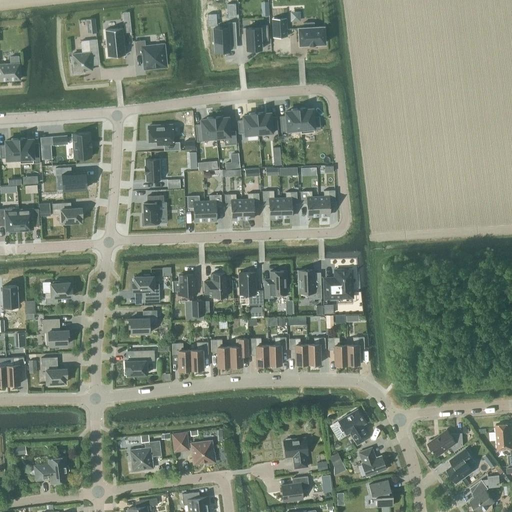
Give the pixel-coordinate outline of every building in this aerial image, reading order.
[(236,10),(228,10),(228,18),(236,17),(236,10)] [(96,33),(94,18),(86,19),(87,34),(96,33)] [(285,18),(272,19),(273,37),(287,36),(285,18)] [(236,47),(235,22),(227,22),(227,28),(213,29),(214,49),(214,52),(222,51),(230,51),(230,49),(236,49),(236,47)] [(303,27),(297,27),(298,46),(308,45),(315,44),(315,45),(325,44),(324,26),(313,26),(313,22),(303,23),(303,27)] [(245,28),(246,50),(261,50),(261,40),(268,40),(267,25),(259,26),(259,27),(245,28)] [(122,28),(105,30),(107,57),(125,55),(122,28)] [(99,55),(97,39),(81,41),(82,53),(72,54),(73,57),(71,57),(71,64),(73,64),(75,72),(77,72),(77,74),(84,73),(84,71),(92,70),(91,56),(99,55)] [(144,40),(134,41),(135,55),(142,54),(143,54),(144,68),(165,66),(163,45),(145,47),(144,40)] [(0,80),(19,79),(19,63),(18,57),(10,57),(10,64),(0,64),(0,80)] [(313,107),(306,108),(306,107),(298,108),(298,109),(301,133),(314,132),(314,130),(320,129),(318,117),(314,117),(313,107)] [(290,108),(290,109),(283,110),(284,116),(280,117),(281,131),(288,131),(287,130),(300,129),(300,133),(301,133),(298,109),(298,108),(290,108)] [(256,113),(258,135),(271,134),(271,130),(277,129),(276,117),(272,117),(271,111),(264,112),(264,111),(256,112),(256,113)] [(241,114),(242,120),(237,121),(239,133),(245,132),(245,134),(258,133),(258,135),(256,113),(256,112),(248,113),(241,114)] [(214,116),(214,117),(216,139),(229,138),(229,144),(236,144),(235,131),(230,131),(229,115),(222,116),(222,115),(214,116)] [(197,141),(216,139),(214,117),(214,116),(205,117),(206,118),(199,118),(199,124),(195,125),(197,141)] [(171,125),(147,126),(148,141),(157,141),(157,144),(162,144),(163,151),(179,150),(178,142),(171,142),(171,125)] [(66,136),(52,137),(53,145),(67,144),(66,141),(72,141),(74,158),(91,157),(90,149),(91,149),(90,141),(89,141),(89,133),(72,134),(72,136),(66,137),(66,136)] [(10,138),(3,139),(4,145),(0,145),(0,154),(0,158),(6,157),(6,162),(19,161),(19,163),(20,163),(18,138),(18,137),(10,137),(10,138)] [(18,137),(18,138),(20,163),(39,162),(38,143),(34,144),(34,137),(27,138),(27,137),(18,137)] [(49,145),(41,146),(41,159),(49,159),(49,145)] [(160,180),(159,159),(145,160),(145,166),(144,166),(145,174),(145,181),(160,180)] [(62,174),(63,189),(85,188),(84,173),(71,174),(70,167),(55,168),(56,175),(62,174)] [(179,180),(167,180),(168,188),(179,187),(179,180)] [(279,197),(274,197),(273,190),(262,191),(263,205),(268,205),(269,219),(276,219),(276,218),(280,218),(279,197)] [(329,202),(335,202),(334,190),(323,190),(323,195),(318,195),(318,216),(330,216),(329,202)] [(291,204),(297,204),(296,191),(285,192),(285,197),(279,197),(280,218),(292,218),(291,204)] [(318,195),(312,196),(312,191),(300,191),(301,203),(306,203),(307,217),(318,216),(318,195)] [(253,205),(259,205),(259,193),(247,193),(247,198),(242,198),(242,219),(254,219),(253,205)] [(209,200),(203,200),(204,221),(216,220),(215,207),(221,206),(220,194),(209,194),(209,200)] [(242,198),(236,199),(236,194),(224,194),(225,206),(230,206),(231,220),(242,219),(242,198)] [(144,217),(142,217),(142,225),(150,225),(150,223),(151,223),(158,223),(157,203),(158,203),(163,203),(162,195),(147,196),(147,202),(147,203),(143,203),(143,212),(144,217)] [(198,195),(186,196),(186,208),(192,207),(193,221),(204,221),(203,200),(198,200),(198,195)] [(82,206),(71,207),(70,202),(52,203),(53,214),(59,214),(59,223),(61,223),(61,224),(64,224),(64,225),(71,224),(71,223),(81,222),(81,217),(82,217),(82,206)] [(50,216),(49,203),(39,203),(40,216),(50,216)] [(5,209),(0,208),(0,225),(4,225),(5,225),(6,230),(19,229),(18,207),(4,208),(5,209)] [(18,207),(19,229),(32,228),(32,226),(33,226),(39,226),(38,208),(18,210),(18,208),(18,207)] [(162,276),(170,276),(170,267),(162,267),(162,276)] [(335,278),(325,279),(326,298),(336,298),(338,298),(352,297),(353,297),(353,294),(352,270),(348,270),(347,269),(339,269),(339,270),(335,270),(335,278)] [(287,294),(286,270),(270,271),(270,282),(264,283),(265,297),(271,297),(271,294),(287,294)] [(314,285),(314,270),(298,270),(298,293),(308,292),(309,297),(314,297),(314,299),(321,298),(320,285),(314,285)] [(194,273),(183,274),(183,272),(178,273),(178,280),(172,280),(172,291),(177,291),(177,295),(197,295),(197,287),(195,287),(194,273)] [(249,305),(263,304),(263,290),(255,290),(255,272),(239,272),(240,294),(248,294),(249,305)] [(227,296),(226,273),(211,274),(211,281),(204,281),(205,293),(212,293),(212,297),(227,296)] [(153,275),(150,275),(150,274),(143,274),(143,275),(132,275),(133,281),(131,281),(131,292),(147,291),(147,302),(159,302),(159,289),(155,289),(155,276),(153,276),(153,275)] [(45,293),(45,304),(57,303),(57,298),(72,297),(72,287),(70,287),(70,281),(60,281),(60,280),(52,281),(52,282),(53,292),(45,293)] [(15,285),(1,286),(2,306),(16,305),(15,285)] [(203,315),(203,299),(191,300),(191,316),(203,315)] [(25,300),(25,313),(35,313),(34,300),(25,300)] [(323,305),(323,315),(332,315),(332,305),(323,305)] [(250,316),(262,316),(262,307),(250,307),(250,316)] [(149,323),(157,323),(156,310),(142,310),(143,317),(127,317),(128,328),(129,328),(129,334),(139,334),(140,335),(147,334),(147,333),(150,333),(149,323)] [(285,325),(285,317),(276,318),(277,326),(285,325)] [(68,329),(60,329),(59,318),(42,319),(42,332),(45,332),(46,345),(48,345),(48,346),(67,345),(67,340),(69,340),(68,329)] [(359,349),(364,348),(364,336),(353,337),(353,344),(346,344),(347,365),(360,364),(359,349)] [(268,345),(269,364),(273,364),(273,366),(279,366),(279,364),(281,364),(280,349),(286,349),(286,337),(275,337),(275,345),(268,345)] [(320,348),(325,348),(325,337),(314,338),(314,343),(307,343),(307,364),(321,364),(320,348)] [(346,344),(339,344),(339,337),(328,338),(328,350),(333,350),(333,365),(347,365),(346,344)] [(236,346),(229,346),(230,366),(242,365),(241,350),(247,350),(247,338),(236,339),(236,346)] [(269,364),(268,345),(261,345),(261,338),(250,338),(250,350),(256,350),(257,365),(269,364)] [(307,343),(300,344),(300,338),(289,339),(289,349),(294,349),(294,365),(307,364),(307,343)] [(230,366),(229,346),(222,346),(222,339),(211,339),(211,351),(217,351),(218,366),(230,366)] [(190,350),(191,369),(196,369),(196,371),(202,371),(202,369),(203,369),(202,354),(208,354),(208,342),(197,342),(197,349),(190,350)] [(191,369),(190,350),(183,350),(183,343),(172,343),(172,355),(178,355),(179,370),(191,369)] [(135,360),(125,361),(125,369),(127,369),(127,375),(136,374),(136,376),(143,376),(143,374),(146,374),(145,361),(154,360),(154,350),(133,350),(133,357),(134,357),(135,360)] [(23,357),(5,358),(7,385),(20,384),(19,378),(25,378),(25,372),(24,363),(23,357)] [(66,367),(57,368),(57,357),(41,357),(41,366),(45,366),(45,368),(44,368),(45,384),(66,383),(65,378),(67,378),(66,367)] [(28,360),(29,371),(36,370),(36,368),(36,360),(28,360)] [(361,425),(365,423),(357,409),(338,421),(340,425),(338,426),(341,432),(344,430),(346,434),(349,432),(357,444),(368,437),(361,425)] [(511,437),(511,438),(510,424),(495,425),(497,450),(510,449),(511,455),(508,455),(509,465),(511,464),(511,437)] [(454,452),(463,446),(462,433),(450,434),(447,429),(433,440),(428,440),(429,443),(427,444),(429,445),(429,450),(432,450),(437,457),(450,447),(454,452)] [(174,451),(188,449),(186,433),(172,434),(174,451)] [(305,437),(283,440),(285,457),(292,456),(294,468),(307,466),(305,455),(307,454),(305,437)] [(144,442),(144,443),(145,448),(130,450),(131,463),(130,463),(131,472),(140,471),(140,469),(152,468),(151,457),(161,455),(159,441),(149,442),(144,442)] [(191,444),(194,463),(205,461),(205,463),(214,462),(213,453),(212,453),(210,442),(191,444)] [(26,454),(25,445),(12,447),(13,455),(26,454)] [(386,469),(381,456),(375,458),(371,447),(358,452),(362,463),(361,463),(366,476),(386,469)] [(468,465),(474,461),(465,449),(450,461),(453,465),(447,470),(451,476),(450,477),(454,482),(455,482),(456,483),(472,471),(468,465)] [(343,463),(338,452),(329,457),(334,467),(343,463)] [(34,466),(36,480),(50,478),(51,483),(67,481),(66,473),(67,472),(69,471),(68,467),(66,465),(65,465),(64,457),(48,459),(48,464),(34,466)] [(493,458),(487,462),(491,468),(497,464),(493,458)] [(327,469),(326,461),(316,463),(317,471),(327,469)] [(320,474),(321,483),(330,482),(329,473),(320,474)] [(488,489),(485,485),(489,485),(489,487),(500,486),(499,475),(488,476),(488,479),(482,480),(481,479),(470,488),(476,497),(473,498),(469,502),(472,506),(472,509),(475,510),(477,511),(480,511),(484,510),(488,507),(494,502),(486,490),(488,489)] [(309,488),(307,476),(291,478),(292,484),(281,485),(283,501),(302,499),(301,489),(309,488)] [(392,489),(390,490),(387,480),(368,485),(371,495),(375,494),(376,506),(392,505),(392,489)] [(188,511),(209,509),(208,497),(194,498),(193,492),(182,494),(183,505),(187,504),(188,511)] [(150,511),(150,506),(156,505),(155,498),(140,500),(140,507),(127,508),(127,511),(150,511)]
